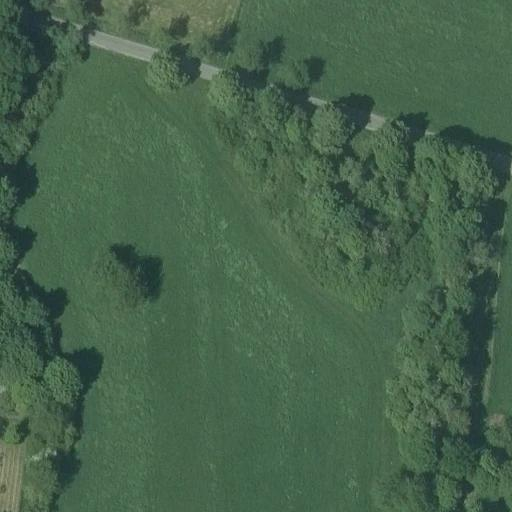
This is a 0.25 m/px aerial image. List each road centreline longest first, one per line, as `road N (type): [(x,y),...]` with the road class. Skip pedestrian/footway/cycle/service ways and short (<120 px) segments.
road 1 (residential): [(511,164),(0,16)]
road 2 (track): [(465,511),(495,220),(511,166)]
